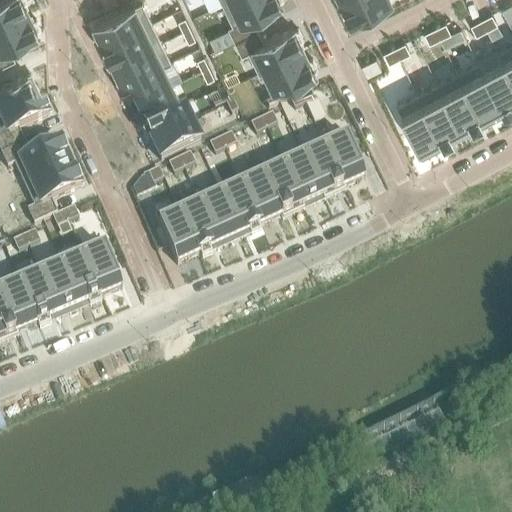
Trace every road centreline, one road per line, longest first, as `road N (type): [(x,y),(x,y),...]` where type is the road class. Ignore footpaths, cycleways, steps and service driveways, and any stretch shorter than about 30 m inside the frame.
road 1 (residential): [(163,320),(65,91),(54,0)]
road 2 (residential): [(405,205),(163,320)]
road 3 (residential): [(405,205),(307,0)]
road 4 (residential): [(163,320),(0,391)]
road 5 (residential): [(511,150),(405,205)]
